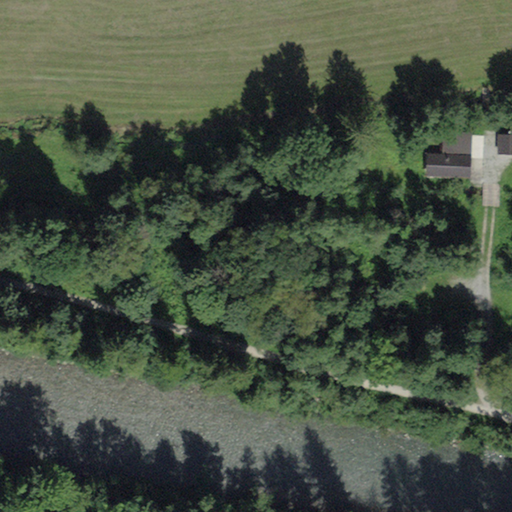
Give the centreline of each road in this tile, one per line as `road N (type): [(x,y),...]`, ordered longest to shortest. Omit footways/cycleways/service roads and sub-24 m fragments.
road 1 (track): [(0,286),(511,416)]
road 2 (unknown): [(483,409),(493,170)]
